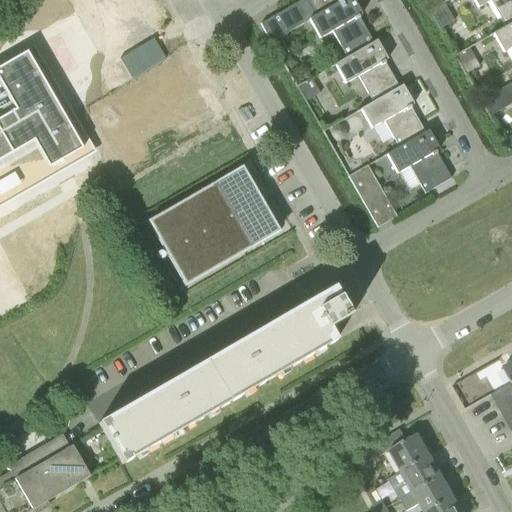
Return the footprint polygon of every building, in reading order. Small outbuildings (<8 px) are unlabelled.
[(347,58),(373,43),(354,10),(358,8),(352,0),(303,0),(260,25),(270,43),(309,20),(319,39),(331,32),(347,58)] [(505,27),(511,23),(511,0),(473,0),(477,8),(490,1),(505,27)] [(511,23),(505,27),(493,34),(503,53),(511,47),(511,23)] [(120,59),(132,80),(167,59),(155,39),(120,59)] [(373,103),(399,89),(380,55),(383,54),(376,41),(373,43),(347,58),(334,65),(345,84),(358,77),(373,103)] [(0,198),(49,170),(82,150),(26,53),(0,68),(0,198)] [(189,57),(81,108),(113,176),(152,157),(141,134),(210,102),(189,57)] [(511,83),(480,102),(489,117),(511,103),(511,83)] [(399,148),(424,133),(406,101),(409,99),(402,87),(399,89),(373,103),(360,110),(371,129),(383,122),(399,148)] [(425,195),(428,193),(451,180),(431,146),(435,144),(428,132),(424,133),(399,148),(386,155),(397,174),(409,167),(425,195)] [(141,223),(182,292),(285,231),(245,162),(141,223)] [(377,228),(396,217),(367,167),(348,177),(377,228)] [(122,465),(264,383),(336,341),(328,329),(350,316),(333,288),(310,301),(313,307),(136,409),(101,429),(122,465)] [(511,397),(511,384),(491,395),(497,405),(511,397)] [(511,413),(511,397),(497,405),(504,417),(511,413)] [(401,472),(430,456),(418,435),(406,441),(400,431),(369,448),(376,459),(389,452),(401,472)] [(23,458),(47,501),(89,477),(72,447),(69,448),(62,436),(23,458)] [(413,493),(443,477),(430,456),(401,472),(413,493)] [(35,511),(34,509),(47,501),(23,458),(7,467),(10,473),(0,478),(0,511),(35,511)] [(423,511),(429,511),(455,498),(443,477),(413,493),(423,511)] [(380,511),(387,509),(381,498),(372,503),(377,511),(380,511)] [(462,511),(455,498),(429,511),(462,511)]
